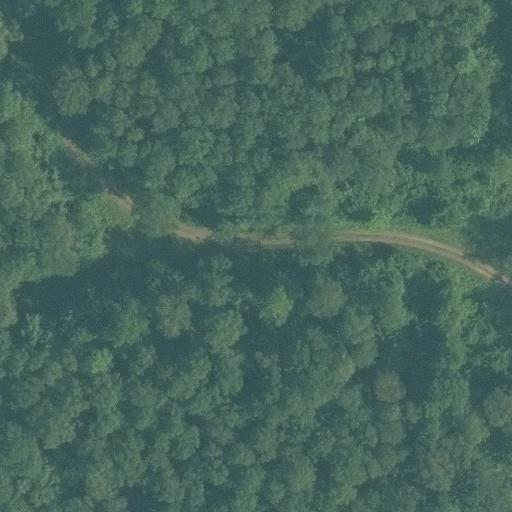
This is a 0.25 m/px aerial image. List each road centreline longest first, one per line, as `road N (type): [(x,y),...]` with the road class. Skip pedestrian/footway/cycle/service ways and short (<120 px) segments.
road 1 (track): [(0,3),(71,144),(141,216),(224,239),(420,242),(474,262),(511,289)]
road 2 (track): [(121,202),(133,258),(0,277)]
